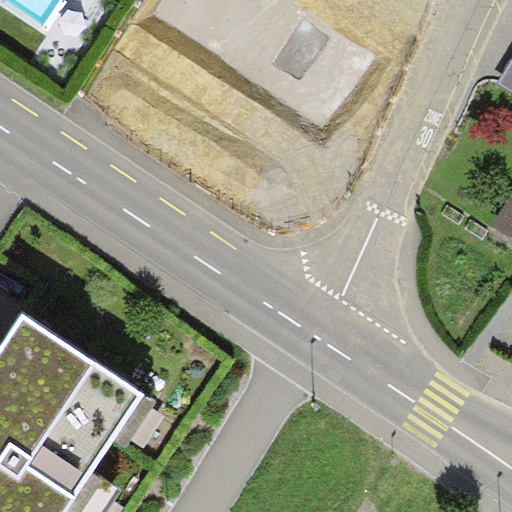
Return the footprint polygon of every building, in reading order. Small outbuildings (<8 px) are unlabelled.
[(239,0),(189,0),(151,57),(186,80),(239,0)] [(321,0),(269,0),(210,92),(247,116),(321,0)] [(385,30),(350,8),(271,134),(307,156),(385,30)] [(511,187),(510,186),(485,220),(511,239),(511,187)] [(65,511),(140,401),(22,322),(0,354),(0,511),(65,511)]
